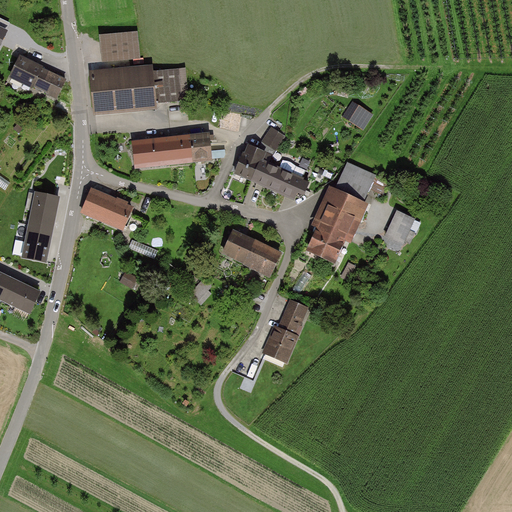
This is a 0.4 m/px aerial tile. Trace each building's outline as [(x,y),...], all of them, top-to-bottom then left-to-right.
[(10,23),(0,18),(0,43),(8,27),(10,23)] [(140,58),(138,32),(100,35),(101,53),(102,61),(140,58)] [(67,80),(22,59),(13,77),(58,99),(67,80)] [(152,66),(90,72),(94,115),(157,109),(156,104),(188,100),(185,69),(153,73),(152,66)] [(363,128),(372,113),(352,101),(343,116),(363,128)] [(275,152),(286,137),(273,127),(262,142),(275,152)] [(213,160),(210,133),(133,142),(136,169),(213,160)] [(299,198),(307,178),(263,161),(267,152),(249,145),(238,175),(299,198)] [(367,197),(377,176),(349,163),(339,185),(367,197)] [(10,183),(0,176),(0,186),(5,190),(10,183)] [(27,209),(33,210),(37,192),(31,191),(27,209)] [(122,229),(131,209),(127,207),(128,203),(118,199),(116,202),(91,191),(82,212),(122,229)] [(361,204),(335,192),(309,251),(335,262),(361,204)] [(37,194),(23,257),(45,262),(59,198),(37,194)] [(403,245),(415,220),(398,212),(387,237),(403,245)] [(272,278),(283,255),(235,232),(224,256),(272,278)] [(158,252),(132,241),(129,249),(154,259),(158,252)] [(355,266),(349,264),(346,271),(351,274),(355,266)] [(304,291),(312,272),(304,268),(296,288),(304,291)] [(39,293),(0,274),(0,299),(30,313),(39,293)] [(200,300),(213,286),(205,279),(192,293),(200,300)] [(308,307),(290,301),(281,326),(274,323),(263,352),(288,361),(308,307)]
